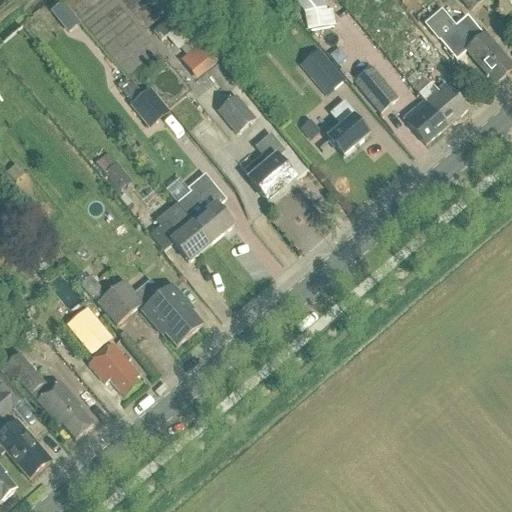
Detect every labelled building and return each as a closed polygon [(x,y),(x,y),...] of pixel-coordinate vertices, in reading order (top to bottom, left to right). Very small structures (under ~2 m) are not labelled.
[(325,10),(316,0),(312,0),(293,4),(306,32),(333,27),(331,13),(325,14),(325,10)] [(456,0),(469,16),(482,6),(477,0),(456,0)] [(511,0),(500,0),(506,7),(507,6),(511,11),(511,0)] [(62,6),(51,15),(63,30),(75,21),(62,6)] [(182,50),(198,33),(186,22),(170,38),(182,50)] [(467,55),(495,89),(511,75),(511,73),(484,40),(483,41),(467,22),(440,45),(456,64),(467,55)] [(152,36),(160,45),(172,35),(164,26),(152,36)] [(222,68),(221,46),(189,48),(190,69),(222,68)] [(317,52),(297,69),(325,101),(345,83),(317,52)] [(420,73),(423,63),(406,58),(403,67),(420,73)] [(352,86),(378,117),(397,101),(371,70),(352,86)] [(424,107),(446,131),(466,114),(445,89),(424,107)] [(163,113),(150,96),(123,116),(136,134),(163,113)] [(216,118),(235,142),(254,126),(235,103),(216,118)] [(327,143),(343,162),(354,152),(354,151),(367,140),(353,123),(356,121),(344,107),(331,118),(342,131),(327,143)] [(404,124),(425,150),(446,132),(446,131),(424,107),(404,124)] [(293,183),(277,163),(285,156),(270,138),(254,152),(269,169),(249,185),(267,205),(293,183)] [(120,165),(115,168),(107,158),(92,169),(115,199),(131,187),(124,178),(128,175),(120,165)] [(177,208),(211,249),(233,231),(216,212),(225,205),(205,180),(189,193),(191,196),(177,208)] [(172,248),(189,268),(211,249),(177,208),(156,225),(161,231),(150,239),(164,255),(172,248)] [(67,307),(82,293),(64,274),(49,288),(67,307)] [(165,338),(176,351),(202,329),(191,316),(193,314),(172,289),(162,297),(153,287),(138,300),(125,284),(110,296),(95,277),(83,286),(98,306),(117,329),(138,311),(163,340),(165,338)] [(0,321),(0,323),(9,332),(22,316),(12,307),(0,321)] [(89,368),(106,388),(110,384),(124,402),(139,390),(135,385),(138,382),(111,349),(106,353),(103,350),(94,357),(97,361),(89,368)] [(60,428),(75,445),(93,429),(79,413),(81,411),(60,386),(50,394),(19,359),(3,373),(12,383),(15,381),(30,398),(58,431),(60,428)] [(26,400),(12,383),(3,373),(0,375),(0,416),(3,420),(26,400)] [(0,441),(0,459),(5,455),(29,483),(50,466),(36,448),(36,446),(27,436),(21,441),(13,431),(0,441)] [(0,506),(0,507),(1,507),(15,495),(4,482),(6,480),(0,473),(0,506)]
